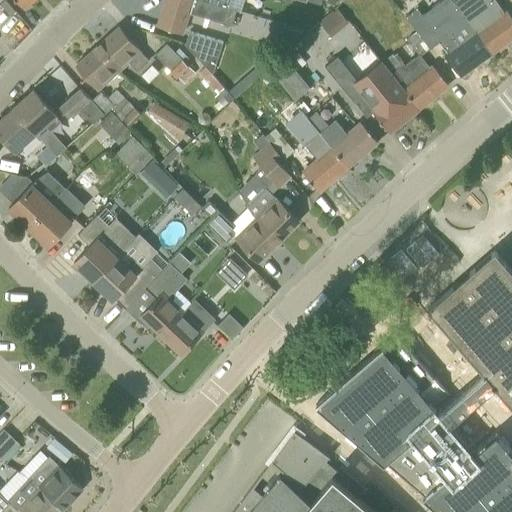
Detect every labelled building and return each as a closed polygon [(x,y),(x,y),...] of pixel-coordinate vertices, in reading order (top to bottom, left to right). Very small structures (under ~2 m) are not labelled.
[(189,12),(222,23),(232,26),(237,10),(227,7),(204,0),(165,0),(158,25),(182,33),(189,12)] [(455,4),(465,17),(491,53),(511,38),(511,17),(507,10),(504,12),(495,0),(454,0),(454,1),(456,3),(455,4)] [(408,20),(417,31),(431,49),(449,36),(457,46),(446,54),(461,75),(491,53),(465,17),(455,4),(428,23),(420,12),(408,20)] [(322,20),(334,33),(349,19),(337,6),(322,20)] [(119,26),(98,45),(119,70),(129,61),(137,71),(149,60),(119,26)] [(185,44),(205,66),(213,73),(223,41),(189,31),(185,44)] [(392,55),(382,63),(391,73),(419,108),(448,85),(432,65),(429,67),(421,56),(431,49),(417,31),(406,38),(418,55),(406,65),(397,54),(394,57),(392,55)] [(171,71),(183,60),(167,43),(155,54),(171,71)] [(98,89),(119,70),(98,45),(76,64),(98,89)] [(391,73),(382,63),(381,61),(357,81),(337,56),(324,65),(353,101),(360,95),(389,132),(419,108),(391,73)] [(195,73),(183,60),(171,71),(183,84),(195,73)] [(285,61),(270,74),(297,105),(311,92),(285,61)] [(104,114),(92,100),(81,87),(60,106),(68,116),(78,107),(93,124),(104,114)] [(34,89),(13,107),(35,132),(45,124),(50,130),(61,121),(59,118),(34,89)] [(101,91),(92,100),(104,114),(113,105),(101,91)] [(148,112),(182,133),(189,122),(154,102),(148,112)] [(0,133),(15,150),(35,132),(13,107),(0,118),(0,133)] [(99,122),(118,143),(130,131),(111,111),(99,122)] [(310,120),(319,132),(348,166),(377,142),(360,122),(335,144),(330,137),(333,135),(316,115),(310,120)] [(295,133),(305,144),(317,159),(303,171),(320,191),(348,166),(319,132),(310,120),(295,133)] [(265,136),(284,158),(294,150),(275,128),(265,136)] [(114,153),(134,174),(153,156),(132,135),(114,153)] [(279,162),(284,158),(265,136),(256,144),(259,148),(252,155),(279,187),(291,177),(279,162)] [(7,191),(23,177),(16,169),(0,183),(7,191)] [(28,226),(51,202),(32,183),(9,207),(28,226)] [(192,187),(179,192),(187,213),(200,208),(192,187)] [(253,215),(256,218),(279,241),(299,220),(265,187),(247,205),(253,215)] [(68,207),(77,199),(65,188),(51,202),(28,226),(48,245),(76,215),(68,207)] [(227,242),(233,235),(230,231),(235,226),(209,201),(203,207),(212,217),(207,222),(227,242)] [(78,234),(89,245),(74,261),(93,280),(116,256),(98,239),(102,235),(101,235),(109,226),(113,231),(122,221),(114,214),(105,223),(96,214),(78,234)] [(279,241),(256,218),(236,238),(259,261),(279,241)] [(179,251),(169,262),(162,269),(125,308),(141,323),(145,319),(161,334),(183,311),(169,297),(187,279),(181,273),(191,262),(179,251)] [(511,270),(495,251),(428,308),(466,353),(511,406),(511,270)] [(126,265),(116,256),(93,280),(113,299),(114,297),(125,308),(162,269),(150,258),(141,267),(132,259),(126,265)] [(247,274),(229,257),(215,273),(233,289),(247,274)] [(193,301),(183,311),(161,334),(182,354),(213,321),(193,301)] [(220,322),(233,335),(244,324),(230,311),(220,322)] [(19,444),(4,429),(0,432),(0,460),(2,462),(19,444)] [(374,511),(357,497),(365,488),(341,467),(337,470),(326,460),(329,456),(329,457),(330,456),(294,429),(232,511),(374,511)] [(73,453),(54,438),(47,447),(65,462),(73,453)] [(36,483),(63,508),(83,487),(59,465),(58,466),(49,458),(30,479),(36,483)] [(30,479),(8,501),(8,502),(10,504),(16,510),(15,510),(17,511),(20,507),(25,511),(59,511),(63,508),(36,483),(30,479)] [(0,511),(1,511),(10,504),(8,502),(8,501),(0,493),(0,511)]
